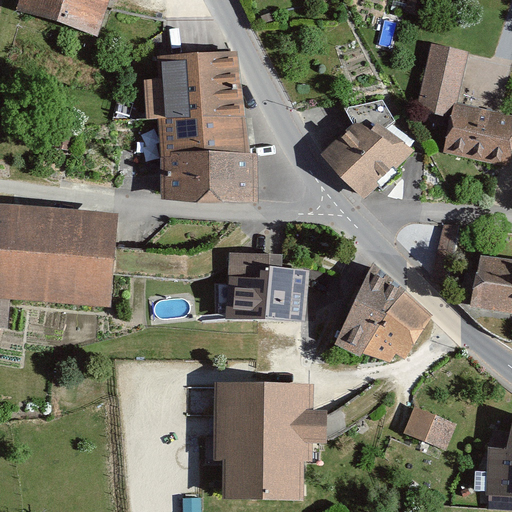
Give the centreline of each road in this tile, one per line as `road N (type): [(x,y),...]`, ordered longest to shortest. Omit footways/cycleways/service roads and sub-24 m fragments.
road 1 (residential): [(0,183),(238,211),(342,213)]
road 2 (residential): [(342,213),(284,136),(217,0)]
road 3 (residential): [(511,369),(347,218)]
road 4 (residential): [(511,221),(347,218)]
